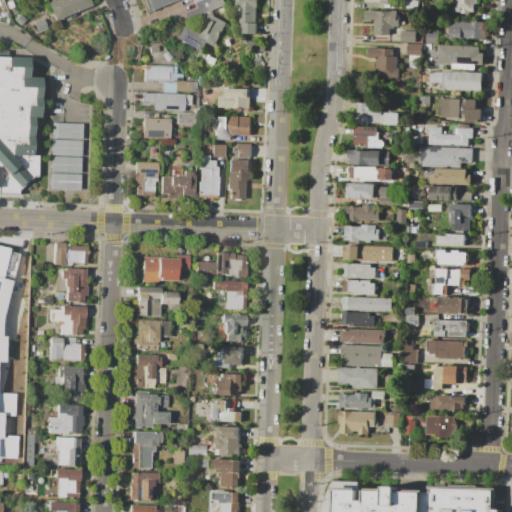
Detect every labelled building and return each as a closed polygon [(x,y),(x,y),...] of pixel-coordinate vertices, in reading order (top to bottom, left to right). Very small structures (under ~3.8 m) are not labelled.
[(47,3),(54,0),(90,0),(92,5),(54,21),(47,3)] [(177,0),(147,12),(142,0),(177,0)] [(200,14),(201,17),(188,22),(184,13),(196,8),(192,0),(223,0),(225,4),(200,14)] [(258,0),(258,7),(256,7),(256,21),(258,22),(257,34),(241,33),(242,24),(239,24),(240,6),(234,6),(234,0),(258,0)] [(405,9),(405,0),(419,0),(419,9),(405,9)] [(459,12),(459,13),(453,13),(453,5),(455,5),(455,0),(476,0),(476,8),(474,7),(474,12),(469,12),(469,14),(460,13),(460,12),(459,12)] [(399,26),(394,26),(394,29),(390,29),(389,35),(374,35),(375,21),(363,20),(363,10),(397,11),(397,15),(399,15),(399,26)] [(21,24),(21,25),(14,19),(19,13),(26,19),(25,21),(30,25),(31,26),(27,30),(21,24)] [(196,32),(206,13),(224,22),(213,46),(204,41),(200,50),(175,38),(182,25),(196,32)] [(450,37),(450,20),(483,22),(483,30),(486,30),(485,39),(450,37)] [(30,25),(32,23),(35,22),(38,21),(41,22),(44,24),(46,26),(47,29),(37,33),(31,26),(30,25)] [(399,30),(416,30),(415,43),(407,43),(399,42),(399,30)] [(425,31),(438,32),(438,43),(425,43),(425,31)] [(247,40),(264,43),(263,52),(245,49),(247,40)] [(407,43),(415,43),(422,44),(421,55),(406,55),(407,43)] [(474,65),(474,69),(453,68),(453,64),(441,63),(442,44),(480,46),(480,52),(483,53),(483,65),(474,65)] [(396,67),(398,67),(398,78),(375,77),(376,58),(367,57),(368,47),(393,48),(393,56),(397,56),(396,67)] [(17,190),(32,177),(36,178),(37,156),(32,155),(32,118),(39,118),(39,78),(28,78),(27,57),(0,56),(0,194),(18,195),(17,190)] [(176,66),(176,72),(182,72),(182,80),(197,81),(197,92),(176,91),(176,93),(162,92),(162,81),(143,80),(144,69),(141,69),(141,65),(176,66)] [(443,72),(443,70),(483,72),(482,91),(442,89),(442,82),(429,82),(429,71),(443,72)] [(225,88),(248,89),(248,96),(250,96),(250,109),(218,107),(218,95),(222,95),(222,93),(225,93),(225,88)] [(191,95),(191,105),(183,105),(183,112),(152,110),(153,102),(142,102),(142,93),(191,95)] [(430,95),(429,106),(418,105),(418,95),(430,95)] [(441,113),(440,113),(440,98),(477,99),(477,109),(481,109),(481,124),(461,123),(461,118),(441,117),(441,113)] [(357,123),(358,102),(382,103),(381,115),(385,115),(385,112),(396,112),(397,111),(401,111),(400,121),(399,121),(399,125),(384,125),(385,124),(357,123)] [(177,112),(192,113),(191,125),(177,125),(177,112)] [(215,131),(217,131),(218,124),(219,124),(219,116),(251,118),(250,136),(230,135),(230,140),(214,139),(215,131)] [(170,122),(174,123),(173,131),(170,131),(169,139),(141,138),(142,118),(170,119),(170,122)] [(82,124),(81,139),(51,138),(52,122),(82,124)] [(353,147),(354,126),(376,127),(376,131),(379,131),(379,140),(383,140),(383,148),(353,147)] [(429,145),(429,126),(442,126),(442,133),(455,134),(455,128),(458,129),(458,127),(473,128),(472,138),(469,138),(468,146),(429,145)] [(422,136),(422,145),(412,144),(412,136),(422,136)] [(81,141),(81,156),(50,155),(51,139),(81,141)] [(173,141),(183,141),(183,149),(173,149),(173,141)] [(238,143),(251,144),(251,157),(237,156),(238,143)] [(212,144),(224,144),(223,157),(211,157),(212,144)] [(472,148),(472,162),(461,162),(461,168),(437,167),(423,167),(424,146),(472,148)] [(388,158),(390,158),(389,166),(349,164),(349,149),(388,151),(388,158)] [(201,168),(199,168),(199,155),(209,155),(209,160),(214,160),(214,166),(217,166),(216,176),(217,176),(216,198),(197,197),(198,181),(200,181),(201,168)] [(81,158),(80,173),(50,172),(50,156),(81,158)] [(230,190),(227,190),(228,159),(249,160),(248,172),(247,180),(244,180),(243,199),(239,199),(239,200),(233,200),(233,199),(230,199),(230,190)] [(134,161),(157,162),(156,181),(153,180),(153,196),(136,195),(136,182),(133,182),(134,161)] [(382,172),(382,179),(380,179),(380,181),(358,180),(358,179),(348,178),(348,166),(376,167),(376,170),(381,170),(380,172),(382,172)] [(467,174),(472,175),(471,184),(431,183),(431,182),(427,182),(428,169),(437,169),(437,167),(461,168),(467,169),(467,174)] [(161,176),(176,177),(176,174),(183,175),(183,170),(192,171),(192,175),(194,175),(193,196),(186,196),(186,195),(181,195),(180,199),(167,198),(167,194),(160,194),(161,176)] [(80,174),(79,190),(49,188),(50,173),(80,174)] [(350,182),(375,183),(375,186),(387,186),(387,197),(375,197),(374,200),(350,199),(350,197),(347,197),(347,183),(350,183),(350,182)] [(430,200),(430,199),(426,199),(426,197),(424,197),(424,188),(426,188),(426,186),(431,186),(431,185),(463,186),(463,191),(472,192),(472,201),(430,200)] [(379,205),(380,198),(405,199),(404,206),(379,205)] [(410,201),(423,202),(423,213),(410,212),(410,201)] [(473,212),(473,220),(470,220),(469,232),(452,231),(452,223),(451,223),(451,213),(450,213),(450,203),(472,204),(471,212),(473,212)] [(352,220),(349,220),(346,219),(346,206),(363,206),(363,205),(378,205),(378,207),(380,207),(380,221),(373,221),(373,222),(366,222),(366,220),(360,220),(360,222),(352,222),(352,220)] [(398,209),(408,209),(407,225),(397,224),(398,222),(394,222),(394,210),(398,210),(398,209)] [(352,239),(345,239),(346,234),(344,234),(344,226),(362,226),(362,224),(376,225),(376,229),(380,229),(380,228),(388,229),(388,232),(390,233),(389,237),(387,237),(387,240),(379,240),(379,241),(372,241),(372,240),(372,243),(367,243),(367,241),(360,240),(359,241),(351,241),(352,239)] [(465,241),(465,246),(437,245),(437,235),(446,236),(446,234),(466,234),(466,241),(465,241)] [(427,248),(414,248),(414,239),(427,240),(427,248)] [(86,263),(72,263),(72,265),(53,265),(54,242),(73,243),(73,245),(87,246),(86,263)] [(396,248),(396,260),(393,260),(393,262),(344,260),(344,258),(343,258),(344,246),(345,246),(345,245),(394,247),(394,248),(396,248)] [(0,247),(0,276),(11,279),(17,251),(0,247)] [(460,252),(468,252),(467,262),(465,262),(465,265),(439,264),(439,258),(437,258),(437,249),(448,250),(447,253),(452,253),(452,250),(460,250),(460,252)] [(234,255),(244,255),(244,263),(246,263),(245,277),(195,275),(196,261),(214,262),(215,252),(234,252),(234,255)] [(178,255),(189,256),(189,269),(177,268),(178,258),(178,255)] [(158,280),(158,282),(142,282),(143,256),(159,257),(178,258),(177,268),(177,281),(158,280)] [(344,263),(385,265),(385,278),(375,277),(375,279),(353,278),(353,276),(343,276),(344,263)] [(85,269),(85,278),(86,278),(86,284),(87,284),(87,296),(84,296),(84,302),(65,302),(66,291),(55,290),(55,271),(60,271),(60,270),(64,270),(64,268),(85,269)] [(465,280),(465,286),(448,285),(448,295),(427,294),(427,283),(437,284),(437,268),(461,269),(461,268),(470,269),(470,280),(465,280)] [(0,458),(15,459),(16,436),(1,435),(2,415),(13,416),(14,394),(0,393),(0,361),(3,362),(4,336),(3,336),(5,277),(0,277),(0,458)] [(344,279),(371,281),(371,283),(375,283),(375,295),(355,294),(355,292),(343,292),(344,279)] [(245,282),(244,310),(209,309),(210,280),(245,282)] [(385,282),(398,282),(398,292),(385,291),(385,282)] [(416,284),(416,294),(408,293),(409,284),(416,284)] [(159,304),(159,317),(136,316),(137,298),(135,298),(136,286),(160,287),(160,291),(176,292),(176,295),(178,295),(177,302),(176,302),(175,305),(159,304)] [(342,296),(392,298),(391,312),(342,310),(342,296)] [(439,296),(460,297),(460,298),(464,299),(464,296),(468,296),(468,299),(469,299),(468,313),(459,313),(459,314),(438,313),(439,296)] [(62,326),(62,322),(61,322),(49,321),(49,309),(61,310),(62,305),(85,306),(84,331),(81,331),(81,335),(60,334),(60,326),(62,326)] [(353,325),(342,324),(342,318),(341,318),(341,314),(343,314),(343,311),(370,312),(370,315),(374,315),(374,327),(353,326),(353,325)] [(244,314),(243,341),(214,340),(215,313),(244,314)] [(392,322),(393,313),(404,314),(403,323),(392,322)] [(407,315),(430,316),(430,327),(406,326),(407,315)] [(136,330),(136,319),(170,321),(170,337),(158,336),(157,350),(135,349),(135,345),(132,345),(133,333),(134,334),(134,330),(136,330)] [(438,325),(438,320),(467,321),(467,337),(435,336),(435,325),(438,325)] [(386,336),(385,336),(384,344),(341,342),(342,329),(386,330),(386,336)] [(61,338),(61,336),(76,337),(76,339),(81,339),(81,344),(83,344),(83,361),(48,360),(49,337),(61,338)] [(415,343),(415,347),(412,347),(412,349),(418,349),(417,363),(403,362),(404,340),(413,340),(412,343),(415,343)] [(432,354),(430,354),(430,352),(427,352),(428,340),(454,341),(454,340),(464,340),(464,341),(468,342),(468,348),(465,348),(465,358),(462,358),(462,359),(459,359),(459,358),(456,358),(456,359),(443,359),(443,357),(436,357),(436,356),(432,356),(432,354)] [(345,357),(340,357),(341,345),(382,346),(381,353),(393,353),(392,367),(345,365),(345,357)] [(213,358),(216,358),(217,350),(243,351),(242,365),(231,365),(231,368),(212,367),(212,366),(211,365),(211,364),(211,362),(211,361),(212,360),(213,359),(213,358)] [(135,383),(132,383),(132,370),(133,370),(133,364),(135,364),(135,354),(156,355),(156,356),(160,357),(160,360),(159,366),(156,366),(156,367),(164,367),(164,368),(163,383),(153,383),(152,388),(135,388),(135,383)] [(55,376),(56,376),(57,369),(60,369),(61,366),(81,367),(81,377),(83,377),(83,383),(84,383),(84,395),(80,394),(80,400),(59,399),(60,390),(54,389),(55,376)] [(435,367),(452,367),(452,366),(468,367),(467,378),(463,378),(462,383),(448,383),(447,390),(434,389),(435,367)] [(377,389),(353,388),(353,386),(339,385),(340,367),(378,369),(377,389)] [(171,369),(171,384),(163,383),(164,368),(171,369)] [(35,396),(36,370),(46,370),(45,397),(35,396)] [(217,377),(220,377),(220,373),(242,374),(241,390),(239,390),(238,395),(213,394),(213,392),(212,391),(211,390),(211,389),(211,388),(211,386),(212,385),(213,385),(213,379),(217,380),(217,377)] [(433,388),(433,378),(424,377),(423,388),(433,388)] [(384,391),(384,399),(375,399),(372,399),(372,397),(372,390),(384,391)] [(155,411),(167,412),(166,425),(152,424),(152,428),(134,427),(135,419),(130,419),(131,410),(132,410),(133,391),(148,392),(148,394),(155,394),(155,396),(159,396),(158,404),(158,405),(155,405),(155,411)] [(363,408),(363,410),(357,410),(358,407),(340,407),(340,393),(355,394),(355,392),(368,393),(368,397),(372,397),(372,399),(375,399),(375,408),(363,408)] [(168,404),(158,404),(159,396),(159,394),(168,395),(168,404)] [(436,395),(466,397),(465,411),(430,410),(430,408),(427,408),(427,400),(430,400),(430,399),(436,399),(436,395)] [(234,408),(234,411),(242,412),(241,422),(217,421),(218,419),(209,419),(210,403),(214,403),(214,400),(227,400),(227,408),(234,408)] [(48,417),(56,418),(57,403),(82,404),(81,416),(83,416),(82,427),(81,427),(80,434),(48,433),(48,417)] [(370,427),(369,435),(359,435),(359,432),(353,431),(353,436),(342,435),(342,423),(339,423),(340,411),(376,412),(376,422),(378,422),(378,426),(375,426),(375,427),(370,427)] [(388,412),(400,413),(399,427),(387,427),(388,412)] [(437,434),(426,434),(427,415),(455,417),(455,420),(457,420),(457,438),(437,438),(437,434)] [(416,421),(415,436),(403,436),(404,421),(416,421)] [(216,436),(218,436),(218,426),(240,426),(239,444),(242,444),(242,456),(215,455),(215,451),(213,451),(213,441),(216,441),(216,436)] [(154,451),(151,451),(150,468),(132,468),(133,452),(130,452),(131,442),(133,442),(133,431),(161,432),(161,433),(163,433),(162,441),(160,441),(160,442),(157,442),(156,447),(154,447),(154,451)] [(34,434),(32,466),(26,466),(27,434),(34,434)] [(55,436),(80,437),(79,466),(48,465),(49,455),(58,455),(58,451),(55,451),(55,436)] [(187,444),(208,445),(207,456),(187,455),(187,444)] [(173,450),(184,451),(184,466),(173,466),(173,450)] [(200,458),(209,459),(209,468),(200,467),(200,458)] [(217,473),(216,473),(217,468),(212,468),(212,459),(240,460),(239,488),(221,487),(221,485),(217,485),(217,473)] [(55,469),(55,468),(80,469),(79,486),(78,486),(78,498),(57,497),(57,485),(54,485),(55,478),(50,478),(50,469),(55,469)] [(158,472),(158,482),(153,482),(153,486),(150,486),(150,492),(156,492),(155,500),(138,500),(138,484),(130,483),(131,472),(140,473),(140,472),(158,472)] [(358,482),(358,488),(426,490),(427,486),(494,488),(494,509),(501,510),(500,511),(323,511),(325,501),(332,481),(358,482)] [(236,511),(237,492),(211,492),(211,503),(220,503),(219,511),(236,511)] [(47,501),(78,503),(77,511),(55,511),(47,511),(47,501)]
